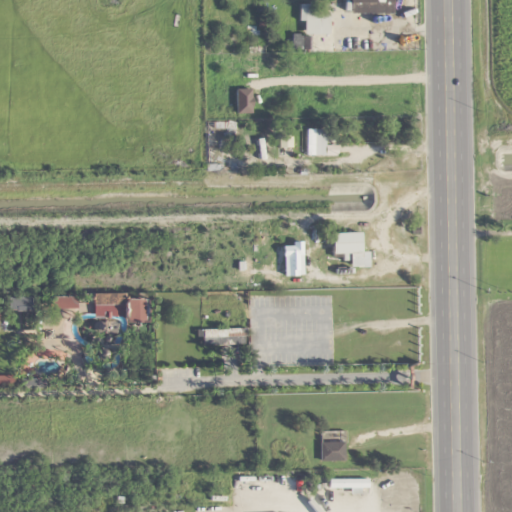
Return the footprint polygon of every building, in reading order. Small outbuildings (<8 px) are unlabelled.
[(349,0),(349,13),(392,13),(391,0),(349,0)] [(309,13),(309,5),(299,5),(299,21),(303,21),(303,34),(328,34),(328,13),(309,13)] [(336,146),(326,146),(326,129),(299,129),(299,155),(336,155),(336,146)] [(292,136),(277,136),(277,157),(292,157),(292,136)] [(359,234),(331,234),(331,254),(341,254),(341,261),(359,261),(359,234)] [(121,295),(92,295),(92,304),(121,304),(121,295)] [(106,332),(114,335),(117,324),(109,322),(106,332)] [(246,345),(246,330),(200,330),(200,345),(246,345)] [(320,432),(320,461),(343,461),(343,432),(320,432)] [(334,478),(334,486),(373,486),(373,478),(334,478)] [(241,502),(241,480),(228,480),(228,502),(241,502)]
